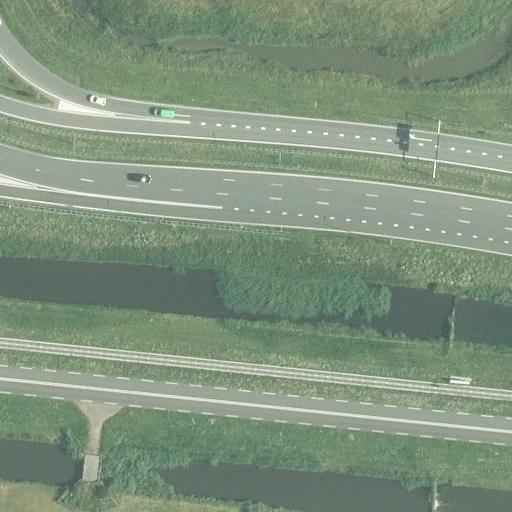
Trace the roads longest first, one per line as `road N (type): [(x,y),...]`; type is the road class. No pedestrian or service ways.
road 1 (secondary): [(511,432),(0,378)]
road 2 (trunk): [(511,158),(189,122)]
road 3 (trunk): [(221,194),(511,230)]
road 4 (trunk): [(0,160),(221,194)]
road 5 (trunk): [(0,186),(221,194)]
road 6 (motorway): [(189,122),(64,93),(0,40)]
road 7 (trunk): [(189,122),(56,117),(0,105)]
